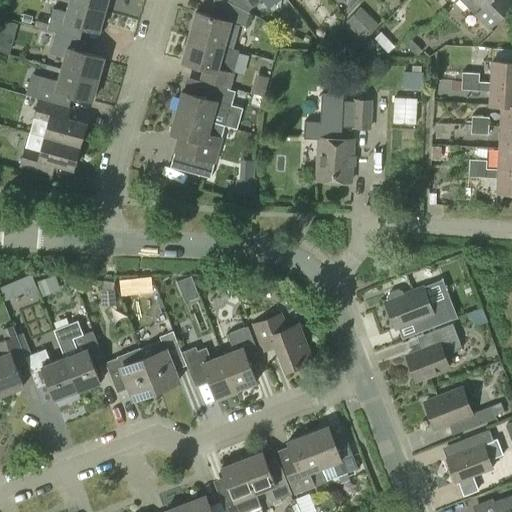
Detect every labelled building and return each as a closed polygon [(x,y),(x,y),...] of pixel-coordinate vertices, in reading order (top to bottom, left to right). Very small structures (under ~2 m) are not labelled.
[(99,31),(105,10),(70,0),(66,12),(53,9),(47,29),(56,32),(71,36),(74,24),(99,31)] [(69,0),(70,0),(105,10),(107,0),(69,0)] [(222,0),(221,0),(218,11),(211,9),(210,15),(196,11),(189,36),(224,46),(231,22),(245,26),(249,13),(222,0)] [(509,8),(511,4),(511,0),(459,0),(474,15),(489,29),(509,8)] [(364,39),(380,23),(360,5),(345,21),(364,39)] [(0,22),(0,47),(9,50),(17,22),(1,18),(0,22)] [(71,37),(71,36),(56,32),(50,52),(65,56),(61,69),(98,80),(104,57),(77,50),(80,39),(71,37)] [(382,39),(376,33),(362,46),(368,53),(382,39)] [(224,47),(224,46),(189,36),(182,62),(204,68),(201,79),(229,87),(233,72),(232,72),(238,50),(224,47)] [(387,39),(380,45),(387,53),(394,46),(387,39)] [(413,41),(407,47),(417,56),(423,50),(413,41)] [(490,83),(511,83),(511,61),(492,60),(490,82),(490,83)] [(92,101),(98,80),(61,69),(58,81),(31,73),(26,94),(61,104),(64,93),(92,101)] [(421,87),(422,70),(404,69),(403,87),(421,87)] [(461,81),(478,82),(478,73),(462,72),(461,81)] [(490,82),(478,82),(461,81),(461,89),(490,90),(489,104),(501,105),(511,105),(511,83),(490,83),(490,82)] [(211,121),(215,109),(227,113),(233,95),(202,85),(199,96),(182,91),(176,112),(211,121)] [(416,98),(394,97),(392,123),(415,124),(416,98)] [(30,133),(43,136),(80,147),(86,124),(68,118),(71,107),(38,98),(33,116),(34,117),(30,133)] [(371,129),(372,100),(353,99),(353,110),(341,109),(340,126),(352,127),(352,128),(371,129)] [(511,105),(501,105),(500,128),(511,127),(511,105)] [(183,170),(210,178),(222,137),(221,137),(224,124),(211,121),(176,112),(170,133),(178,135),(173,152),(188,156),(183,170)] [(471,124),(488,125),(489,116),(471,115),(471,124)] [(488,134),(488,125),(471,124),(470,133),(488,134)] [(511,127),(500,128),(499,149),(511,149),(511,127)] [(43,136),(30,133),(26,146),(20,166),(45,173),(52,175),(55,164),(73,169),(80,147),(43,136)] [(351,181),(353,139),(319,138),(317,180),(351,181)] [(511,149),(499,149),(498,168),(498,171),(511,170),(511,149)] [(469,167),(486,168),(486,160),(469,159),(469,167)] [(498,168),(486,168),(469,167),(469,176),(497,177),(497,191),(511,191),(511,170),(498,171),(498,168)] [(253,183),(236,183),(235,195),(253,195),(253,183)] [(58,285),(54,275),(37,281),(41,292),(58,285)] [(193,281),(191,275),(177,281),(179,286),(193,281)] [(12,282),(0,286),(0,287),(5,300),(18,295),(12,282)] [(430,305),(423,287),(403,295),(402,291),(397,289),(388,293),(386,297),(387,301),(385,302),(395,328),(419,319),(423,330),(452,319),(445,300),(430,305)] [(115,300),(114,289),(101,290),(102,301),(115,300)] [(287,329),(281,314),(254,325),(263,350),(276,345),(286,370),(312,360),(298,324),(287,329)] [(416,379),(449,367),(444,355),(462,348),(453,323),(425,334),(430,347),(407,356),(416,379)] [(28,367),(24,356),(16,336),(12,324),(1,328),(6,340),(0,341),(0,354),(0,356),(0,355),(0,394),(24,386),(18,371),(28,367)] [(222,355),(236,390),(256,382),(247,358),(258,353),(247,326),(227,334),(233,351),(222,355)] [(65,357),(77,390),(100,381),(94,365),(105,360),(92,330),(71,339),(77,352),(65,357)] [(144,358),(156,390),(179,381),(167,350),(178,345),(173,331),(160,336),(161,340),(151,344),(155,353),(144,358)] [(236,390),(222,355),(211,359),(206,347),(197,350),(195,346),(181,352),(192,379),(206,373),(216,397),(236,390)] [(77,390),(65,357),(51,362),(46,348),(24,356),(28,367),(29,366),(35,380),(46,376),(55,399),(77,390)] [(156,390),(144,358),(132,362),(128,352),(105,362),(112,378),(124,374),(133,399),(156,390)] [(472,413),(462,388),(424,402),(435,429),(458,420),(462,431),(496,418),(491,405),(472,413)] [(308,433),(321,467),(326,481),(358,468),(349,445),(338,449),(329,425),(308,433)] [(455,482),(493,468),(484,444),(494,441),(489,429),(460,440),(465,452),(446,459),(455,482)] [(309,472),(321,467),(308,433),(287,441),(296,465),(285,470),(295,494),(314,486),(309,472)] [(254,493),(255,493),(267,489),(271,501),(291,494),(282,471),(272,475),(262,451),(241,459),(254,493)] [(225,511),(244,511),(260,506),(255,493),(254,493),(241,459),(221,467),(230,491),(219,496),(225,511)] [(309,491),(296,497),(302,511),(311,511),(317,510),(309,491)] [(510,511),(511,510),(511,494),(493,501),(497,511),(510,511)] [(212,511),(206,495),(185,503),(188,511),(212,511)] [(188,511),(185,503),(164,511),(188,511)]
